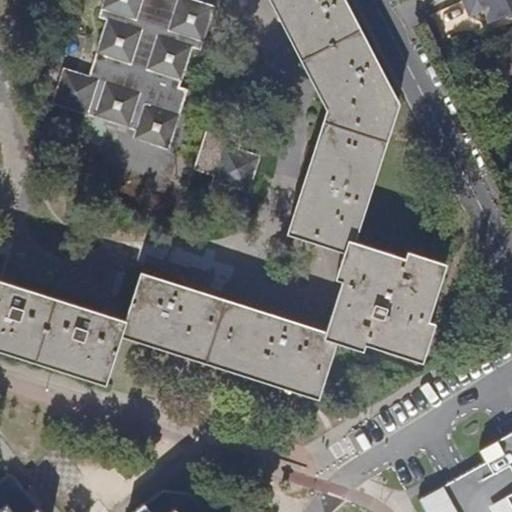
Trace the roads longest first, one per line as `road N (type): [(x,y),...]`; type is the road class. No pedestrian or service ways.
road 1 (residential): [(503,243),(377,0)]
road 2 (residential): [(511,377),(366,462),(317,511)]
